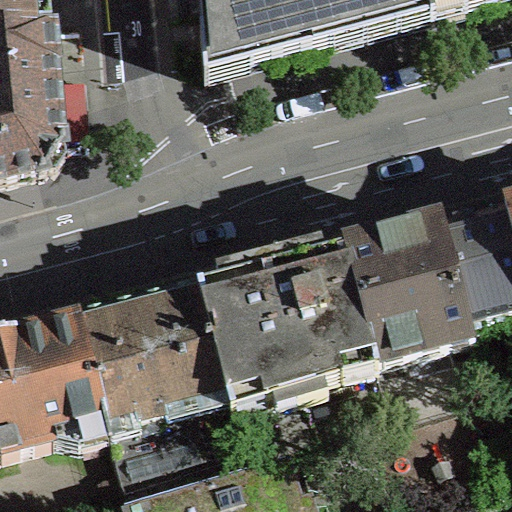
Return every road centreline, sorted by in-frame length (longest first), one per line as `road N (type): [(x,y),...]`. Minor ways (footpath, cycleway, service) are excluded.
road 1 (secondary): [(511,123),(153,222)]
road 2 (residential): [(153,222),(130,0)]
road 3 (secondary): [(153,222),(0,263)]
